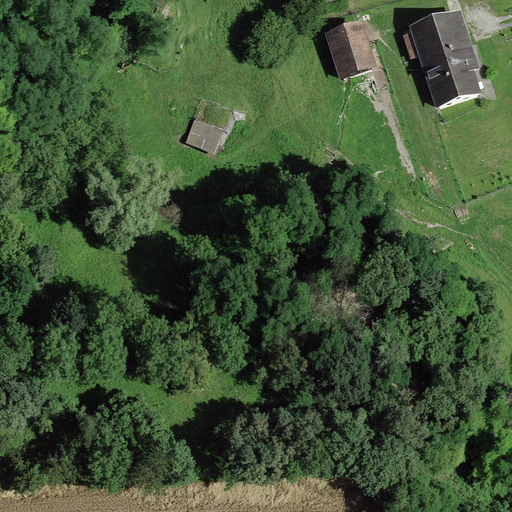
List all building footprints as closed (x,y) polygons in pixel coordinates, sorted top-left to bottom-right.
[(422,50),(460,39),(453,16),(415,28),(419,38),(422,50)] [(331,34),(338,54),(366,46),(360,24),(331,34)] [(416,65),(426,62),(422,50),(419,38),(409,42),(416,65)] [(429,73),(468,61),(460,39),(422,50),(426,62),(429,73)] [(366,46),(338,54),(347,78),(375,69),(366,46)] [(479,95),(468,61),(429,73),(441,107),(479,95)] [(232,112),(202,99),(182,147),(212,160),(232,112)]
